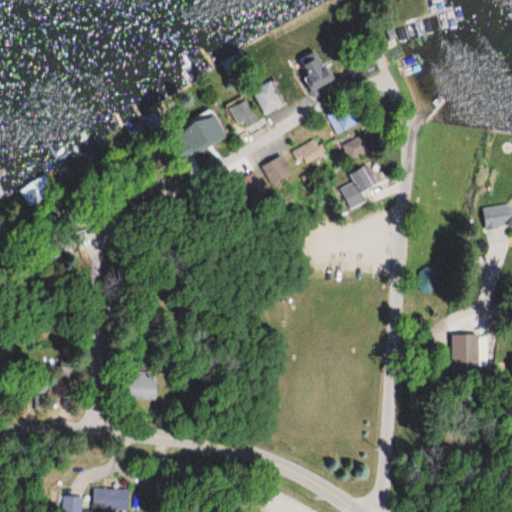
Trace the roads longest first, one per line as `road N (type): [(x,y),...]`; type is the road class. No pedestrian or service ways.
road 1 (residential): [(392,90),(409,136),(376,511)]
road 2 (residential): [(357,511),(273,464),(199,437),(89,427),(0,434)]
road 3 (residential): [(128,222),(368,70),(392,90)]
road 4 (residential): [(89,427),(102,251),(128,222)]
